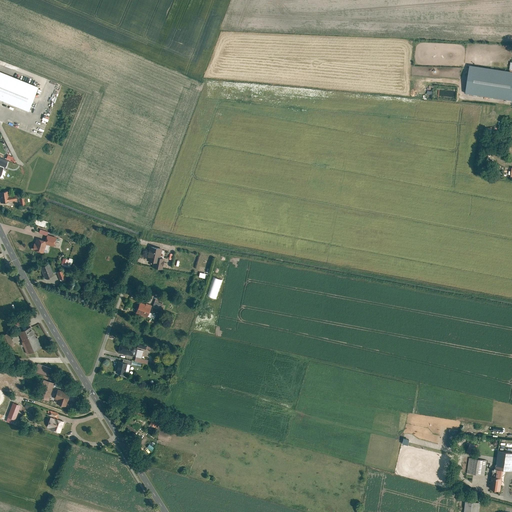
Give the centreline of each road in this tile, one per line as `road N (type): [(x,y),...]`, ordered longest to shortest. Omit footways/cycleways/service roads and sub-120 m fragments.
road 1 (tertiary): [(0,231),(83,385)]
road 2 (residential): [(133,245),(83,385)]
road 3 (tertiary): [(83,385),(161,511)]
